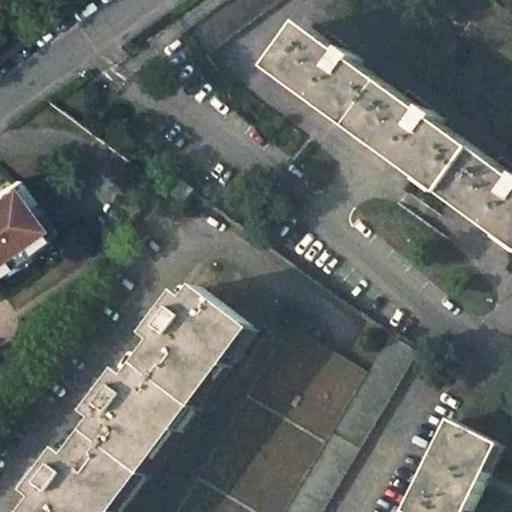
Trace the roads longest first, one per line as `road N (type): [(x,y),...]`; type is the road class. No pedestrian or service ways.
road 1 (unknown): [(471,347),(383,511)]
road 2 (unclassified): [(136,0),(0,98)]
